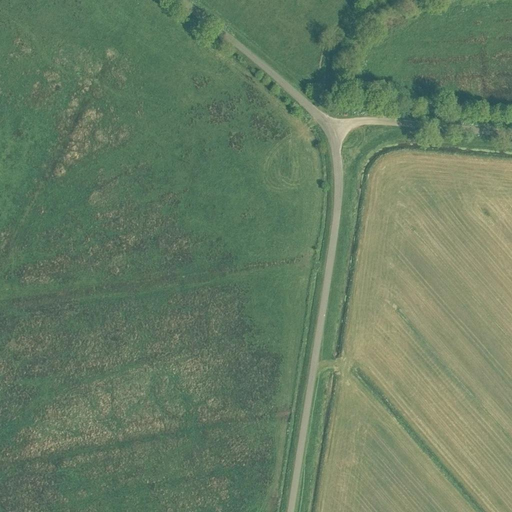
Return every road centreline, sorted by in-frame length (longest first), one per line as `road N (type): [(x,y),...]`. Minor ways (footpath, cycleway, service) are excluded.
road 1 (unclassified): [(289,511),(338,198),(330,131)]
road 2 (unclassified): [(330,131),(179,0)]
road 3 (unclassified): [(330,131),(359,121),(511,132)]
road 4 (track): [(383,0),(337,38),(330,131)]
